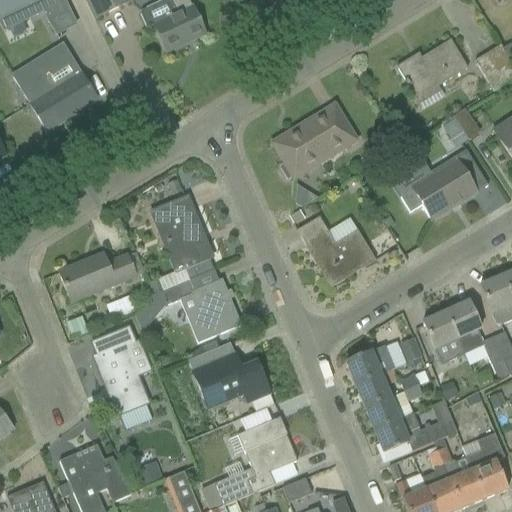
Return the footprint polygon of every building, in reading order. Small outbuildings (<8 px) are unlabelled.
[(47,25),(70,14),(62,0),(0,0),(0,25),(4,34),(43,15),(47,25)] [(84,0),(94,21),(129,5),(126,0),(84,0)] [(165,56),(206,37),(187,0),(171,0),(170,0),(168,0),(141,13),(139,16),(145,29),(148,30),(153,29),(165,56)] [(396,70),(406,87),(415,102),(466,71),(450,43),(420,61),(420,63),(415,66),(411,60),(396,70)] [(492,93),(511,80),(511,68),(500,48),(474,64),(492,93)] [(96,102),(80,77),(70,62),(45,77),(39,66),(20,78),(37,105),(30,109),(46,133),(72,117),(72,116),(79,111),(80,112),(96,102)] [(293,182),(310,172),(356,143),(334,108),(292,133),(294,136),(273,149),(271,146),(293,182)] [(452,120),(467,142),(468,143),(479,136),(464,112),(452,120)] [(511,119),(492,133),(511,163),(511,119)] [(396,139),(403,149),(413,143),(407,133),(396,139)] [(395,146),(391,141),(385,140),(380,143),(379,150),(383,155),(389,156),(394,152),(395,146)] [(421,208),(430,223),(475,196),(471,189),(482,182),(465,154),(452,161),(455,166),(399,200),(409,215),(421,208)] [(181,195),(177,183),(167,187),(172,198),(181,195)] [(156,195),(162,192),(159,187),(153,191),(156,195)] [(174,275),(184,271),(189,282),(213,273),(199,238),(202,237),(187,200),(149,215),(174,275)] [(289,220),(293,228),(304,221),(299,213),(289,220)] [(327,235),(318,220),(296,233),(305,249),(330,290),(375,264),(355,232),(334,246),(327,235)] [(70,306),(114,288),(135,279),(127,259),(106,268),(102,258),(58,276),(70,306)] [(502,279),(511,302),(511,275),(503,280),(502,279)] [(479,289),(490,317),(495,327),(499,326),(500,328),(511,322),(511,302),(502,279),(501,279),(502,280),(480,289),(480,288),(479,289)] [(194,294),(189,282),(161,293),(167,308),(179,303),(197,347),(241,329),(221,282),(194,294)] [(148,286),(152,296),(157,295),(161,293),(157,283),(148,286)] [(163,309),(167,308),(161,293),(157,295),(152,296),(134,319),(139,334),(149,330),(148,328),(163,309)] [(127,302),(106,303),(107,314),(128,313),(127,302)] [(445,315),(444,315),(463,357),(482,350),(491,368),(502,363),(492,340),(481,345),(477,333),(480,332),(467,305),(467,306),(445,316),(445,315)] [(440,367),(463,357),(444,315),(444,316),(423,325),(422,325),(421,325),(433,352),(434,352),(440,367)] [(90,359),(115,421),(149,408),(125,349),(135,345),(128,329),(89,345),(94,357),(90,359)] [(492,340),(502,363),(509,379),(511,377),(511,354),(504,335),(492,340)] [(411,341),(397,347),(404,366),(419,360),(411,341)] [(387,359),(383,349),(345,365),(354,388),(392,373),(387,359)] [(252,404),(269,397),(256,366),(234,375),(228,360),(191,375),(206,411),(248,394),(252,404)] [(354,388),(364,411),(389,401),(384,389),(396,383),(392,373),(354,388)] [(399,384),(403,395),(417,389),(427,385),(423,374),(413,379),(399,384)] [(439,390),(444,404),(456,399),(450,385),(439,390)] [(421,400),(417,389),(403,395),(407,405),(421,400)] [(480,405),(476,395),(464,402),(468,410),(480,405)] [(500,395),(499,395),(488,400),(493,412),(505,407),(502,400),(500,395)] [(389,401),(364,411),(373,434),(398,423),(389,401)] [(0,440),(12,432),(0,415),(0,440)] [(383,457),(401,449),(407,446),(410,455),(455,436),(450,421),(419,434),(412,418),(398,423),(373,434),(383,457)] [(213,487),(214,490),(221,508),(222,509),(273,487),(269,476),(296,464),(289,446),(287,446),(284,438),(286,437),(279,420),(236,438),(242,453),(243,453),(251,472),(213,487)] [(462,450),(467,460),(483,503),(507,493),(494,464),(503,460),(494,437),(480,443),(476,445),(462,450)] [(79,511),(103,511),(96,495),(106,491),(112,505),(131,497),(111,460),(103,464),(96,448),(95,448),(98,454),(74,464),(72,459),(58,464),(79,511)] [(446,451),(436,455),(443,471),(448,483),(460,511),(483,503),(467,460),(465,460),(471,473),(459,478),(452,463),(451,464),(446,451)] [(443,471),(436,455),(427,458),(434,475),(443,471)] [(140,488),(161,480),(155,465),(134,473),(140,488)] [(389,469),(394,483),(400,481),(395,466),(389,469)] [(168,481),(180,511),(197,511),(182,476),(168,481)] [(311,497),(304,481),(282,491),(288,506),(311,497)] [(405,511),(433,511),(425,492),(411,498),(405,483),(395,487),(405,511)] [(460,511),(448,483),(439,486),(425,492),(433,511),(460,511)] [(53,511),(42,485),(6,500),(10,511),(53,511)]
